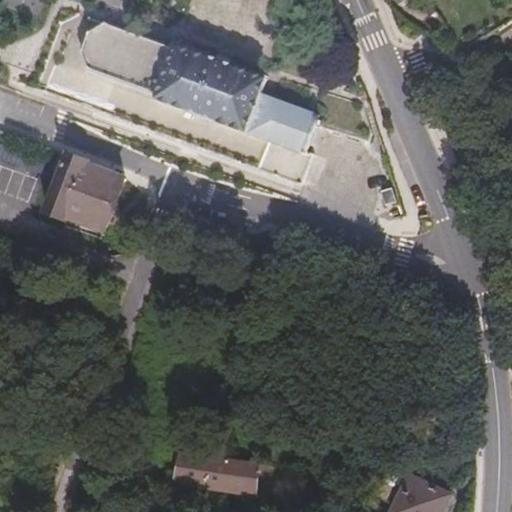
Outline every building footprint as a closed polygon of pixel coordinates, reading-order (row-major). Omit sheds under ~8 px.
[(418,0),(431,20),(435,18),(424,0),(418,0)] [(261,98),(267,81),(176,47),(174,52),(105,27),(86,36),(79,54),(82,59),(61,52),(45,94),(302,194),(313,163),(307,161),(310,152),(313,153),(321,135),(369,154),(373,146),(364,116),(328,103),(321,121),(261,98)] [(0,163),(40,177),(43,167),(0,150),(0,163)] [(109,235),(129,182),(92,170),(92,166),(68,157),(46,216),(67,223),(64,231),(76,235),(79,224),(109,235)] [(405,217),(398,196),(387,200),(393,221),(405,217)] [(354,320),(367,285),(334,273),(321,307),(354,320)] [(207,459),(179,455),(176,485),(222,491),(222,478),(246,481),(250,465),(207,459)] [(222,478),(222,491),(245,495),(246,481),(222,478)] [(448,511),(454,501),(414,484),(401,511),(448,511)]
